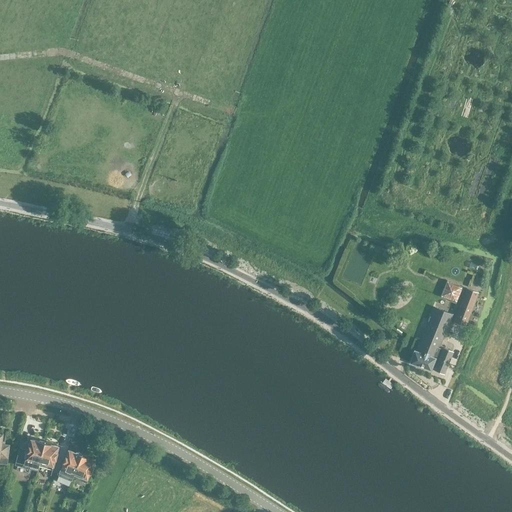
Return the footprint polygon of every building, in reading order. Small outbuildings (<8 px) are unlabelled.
[(442,296),(458,301),(463,284),(447,279),(442,296)] [(465,326),(478,294),(467,290),(454,322),(465,326)] [(437,353),(452,315),(435,308),(417,352),(415,351),(411,363),(431,370),(433,364),(437,365),(435,370),(444,373),(452,352),(444,348),(441,355),(437,353)] [(0,465),(7,466),(9,445),(2,444),(3,431),(1,431),(1,434),(0,433),(0,465)] [(39,465),(45,442),(40,440),(39,441),(32,439),(31,443),(30,445),(29,445),(28,450),(20,448),(16,464),(38,470),(38,469),(39,465)] [(51,443),(45,442),(39,465),(38,469),(52,473),(56,459),(58,452),(57,452),(57,450),(58,446),(52,444),(51,443)] [(57,475),(72,480),(83,454),(77,452),(76,452),(70,450),(67,456),(66,455),(64,462),(63,461),(57,475)] [(88,456),(83,454),(72,480),(85,486),(90,473),(91,473),(94,466),(92,466),(93,464),(94,464),(93,464),(95,460),(89,458),(88,456)] [(51,488),(47,500),(51,501),(56,489),(51,488)] [(41,495),(38,510),(44,511),(48,497),(41,495)]
